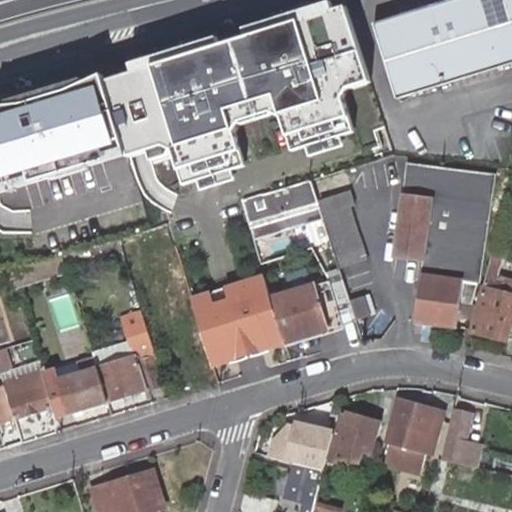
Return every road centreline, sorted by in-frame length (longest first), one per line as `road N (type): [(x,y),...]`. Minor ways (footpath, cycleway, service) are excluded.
road 1 (residential): [(249,397),(403,361),(511,381)]
road 2 (residential): [(0,474),(249,397)]
road 3 (primary): [(0,55),(176,0)]
road 4 (primary): [(0,40),(171,0)]
